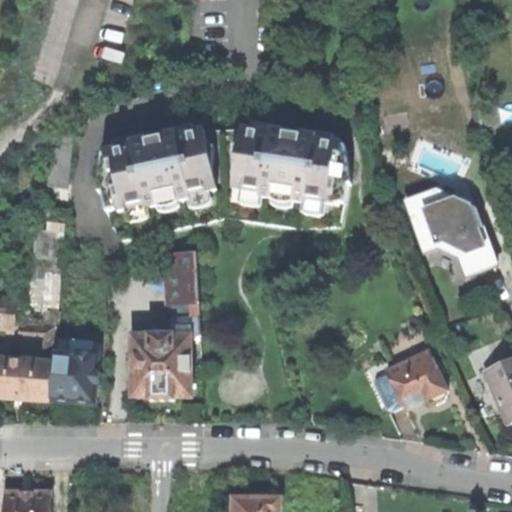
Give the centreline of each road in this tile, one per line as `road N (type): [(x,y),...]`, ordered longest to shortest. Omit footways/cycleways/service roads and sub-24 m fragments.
road 1 (residential): [(164,448),(328,450),(511,485)]
road 2 (residential): [(0,446),(164,448)]
